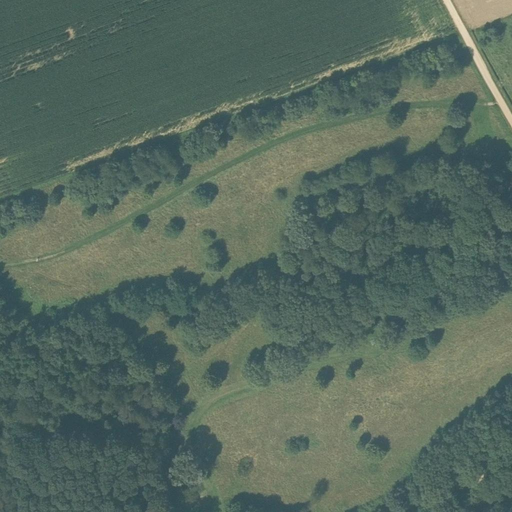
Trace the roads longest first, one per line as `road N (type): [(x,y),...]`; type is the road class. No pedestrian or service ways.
road 1 (track): [(220,511),(192,450),(202,406),(363,342)]
road 2 (track): [(445,0),(511,124)]
road 3 (track): [(395,511),(511,467)]
